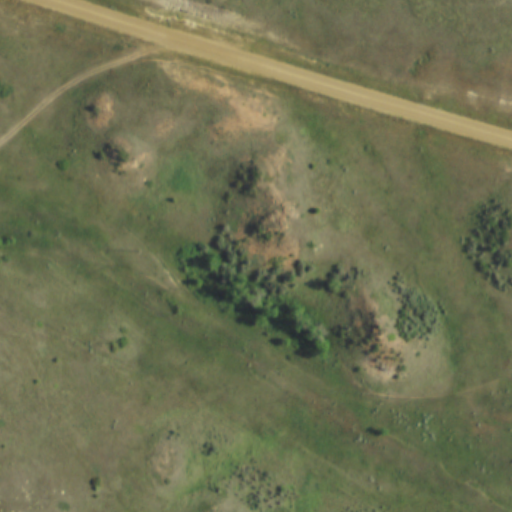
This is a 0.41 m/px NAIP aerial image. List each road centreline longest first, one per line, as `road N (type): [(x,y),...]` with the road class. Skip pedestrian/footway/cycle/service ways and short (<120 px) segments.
road 1 (residential): [(46,0),(511,141)]
road 2 (track): [(0,147),(54,97),(158,34)]
